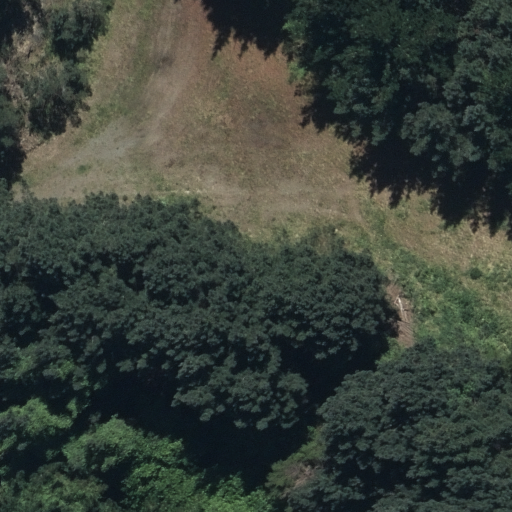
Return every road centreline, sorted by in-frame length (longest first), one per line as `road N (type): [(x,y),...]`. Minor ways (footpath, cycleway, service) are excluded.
road 1 (track): [(0,32),(145,67),(449,331),(511,364)]
road 2 (track): [(0,237),(103,171),(145,67),(120,0)]
